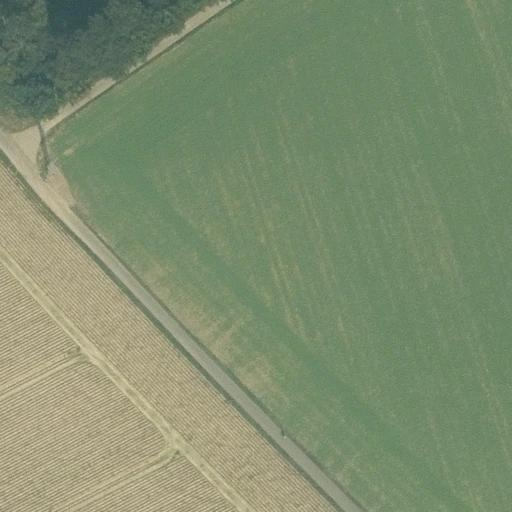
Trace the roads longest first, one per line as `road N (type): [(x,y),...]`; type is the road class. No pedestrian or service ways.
road 1 (unclassified): [(0,137),(354,511)]
road 2 (track): [(11,151),(231,0)]
